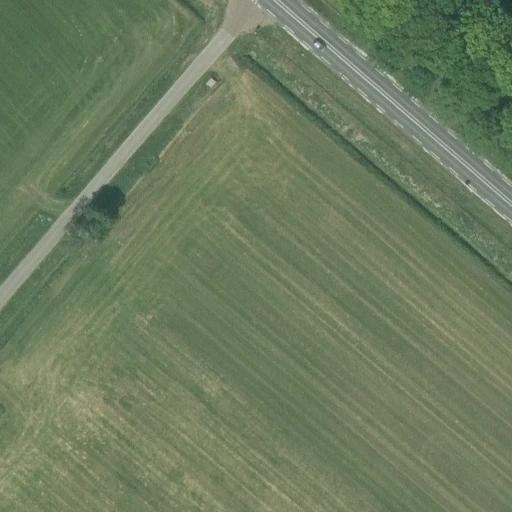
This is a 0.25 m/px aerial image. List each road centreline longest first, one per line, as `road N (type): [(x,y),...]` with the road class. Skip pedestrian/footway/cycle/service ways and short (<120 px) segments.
road 1 (unclassified): [(0,297),(256,0)]
road 2 (primary): [(511,204),(272,0)]
road 3 (unclassified): [(511,85),(411,0)]
